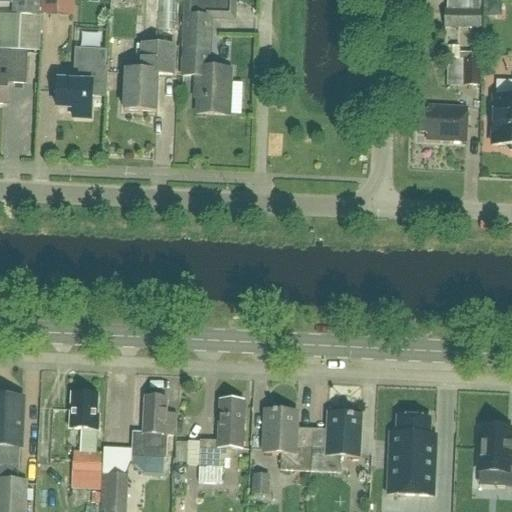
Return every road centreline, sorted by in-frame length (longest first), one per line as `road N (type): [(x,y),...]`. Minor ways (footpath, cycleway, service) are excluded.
road 1 (tertiary): [(511,357),(0,332)]
road 2 (unclassified): [(258,204),(0,191)]
road 3 (residential): [(380,210),(386,0)]
road 4 (residential): [(258,204),(267,0)]
road 5 (unclassified): [(511,213),(380,210)]
road 6 (unclassified): [(380,210),(258,204)]
